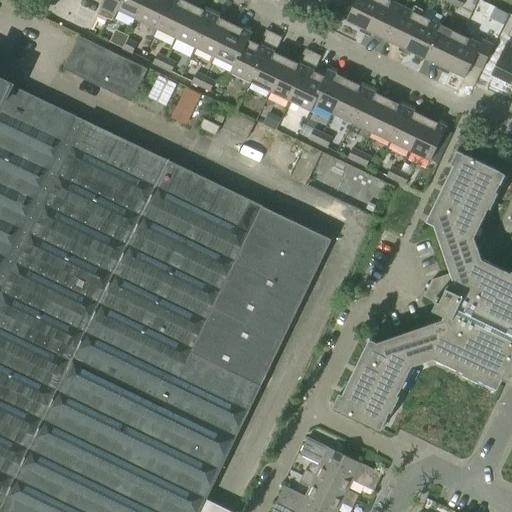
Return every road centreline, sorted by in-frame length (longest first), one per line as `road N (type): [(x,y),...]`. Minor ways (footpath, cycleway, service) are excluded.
road 1 (residential): [(511,125),(233,0)]
road 2 (residential): [(311,411),(358,314),(405,293)]
road 3 (residential): [(419,468),(311,411)]
